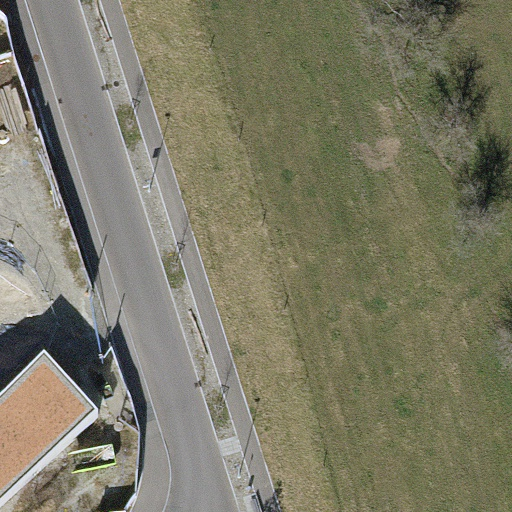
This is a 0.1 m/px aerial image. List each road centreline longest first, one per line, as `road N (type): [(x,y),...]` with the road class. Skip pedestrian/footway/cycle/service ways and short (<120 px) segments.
road 1 (residential): [(71,0),(239,511)]
road 2 (unknown): [(198,387),(0,465)]
